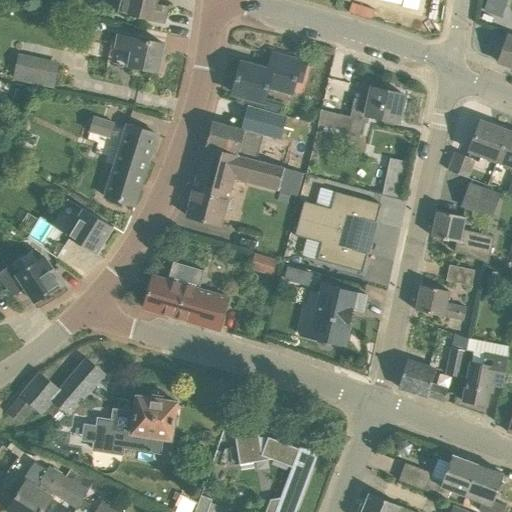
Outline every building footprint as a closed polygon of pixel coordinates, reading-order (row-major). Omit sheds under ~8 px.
[(158,0),(122,0),(119,12),(165,23),(169,7),(157,5),(158,0)] [(421,0),(382,0),(402,5),(402,6),(419,10),(421,0)] [(486,0),(485,12),(506,15),(507,0),(486,0)] [(165,44),(120,35),(117,48),(133,51),(130,67),(160,73),(165,44)] [(511,36),(509,35),(499,62),(511,66),(511,36)] [(18,53),(13,81),(55,89),(61,62),(18,53)] [(307,64),(276,55),(271,72),(241,64),(233,93),(246,96),(244,105),(248,106),(262,109),(265,99),(269,86),(292,92),(295,81),(301,83),(307,64)] [(405,95),(372,87),(369,101),(353,98),(350,116),(322,109),(318,125),(364,136),(368,116),(399,123),(405,95)] [(22,92),(10,88),(6,99),(19,103),(22,92)] [(241,129),(262,135),(286,141),(292,118),(262,109),(248,106),(241,129)] [(95,115),(91,128),(112,135),(116,122),(95,115)] [(497,162),(509,131),(482,121),(469,156),(456,152),(449,171),(468,178),(475,161),(479,162),(481,156),(497,162)] [(206,147),(255,160),(262,135),(241,129),(213,122),(206,147)] [(157,134),(128,125),(105,196),(135,206),(157,134)] [(511,132),(509,131),(497,162),(511,167),(511,174),(511,175),(511,174),(511,186),(509,193),(511,194),(511,132)] [(255,160),(206,147),(188,216),(221,225),(235,175),(278,187),(277,190),(295,195),(301,173),(288,169),(264,162),(255,160)] [(460,207),(492,218),(500,194),(469,183),(460,207)] [(300,219),(357,234),(358,234),(362,219),(376,223),(381,205),(336,192),(331,209),(305,201),(300,219)] [(81,207),(77,213),(81,215),(68,236),(97,254),(114,227),(81,207)] [(494,236),(463,229),(466,217),(437,211),(432,236),(457,241),(455,252),(488,263),(494,236)] [(30,232),(42,243),(55,230),(43,218),(30,232)] [(358,234),(357,234),(300,219),(295,236),(322,243),(317,260),(363,272),(368,254),(354,250),(358,234)] [(277,260),(255,253),(250,269),(274,275),(277,260)] [(45,255),(19,273),(13,264),(0,272),(0,277),(13,297),(26,289),(35,302),(59,286),(49,272),(54,268),(45,255)] [(476,270),(452,265),(448,281),(472,286),(476,270)] [(229,299),(154,277),(145,308),(220,330),(229,299)] [(502,279),(488,279),(487,295),(502,296),(502,279)] [(366,294),(323,284),(321,293),(313,291),(310,305),(318,307),(310,338),(322,341),(321,343),(323,346),(328,347),(331,346),(332,343),(345,347),(354,309),(362,311),(366,294)] [(467,308),(447,303),(450,291),(421,285),(416,310),(465,321),(467,308)] [(467,351),(452,347),(446,374),(461,377),(467,351)] [(474,352),(472,361),(463,401),(486,406),(489,393),(494,394),(495,387),(502,389),(509,357),(486,353),(485,354),(474,352)] [(87,358),(60,389),(41,372),(21,396),(22,397),(8,413),(20,422),(33,407),(41,413),(43,410),(56,422),(66,411),(70,414),(106,374),(87,358)] [(431,384),(436,370),(407,361),(399,387),(428,397),(428,396),(445,401),(449,390),(431,384)] [(178,402),(138,396),(135,413),(115,411),(112,430),(126,432),(123,449),(161,454),(164,438),(171,440),(178,402)] [(296,511),(319,453),(300,446),(299,448),(269,437),(268,440),(264,438),(260,439),(259,433),(236,438),(240,465),(272,460),(292,468),(280,499),(270,500),(265,511),(296,511)] [(468,496),(479,465),(453,455),(443,482),(432,478),(433,474),(406,463),(399,481),(447,498),(451,489),(468,496)] [(66,477),(50,467),(48,471),(31,460),(20,478),(26,483),(8,511),(9,511),(43,511),(55,493),(66,500),(77,484),(75,483),(66,477)] [(505,474),(479,465),(468,496),(483,502),(480,511),(483,511),(504,511),(507,506),(495,501),(505,474)] [(66,477),(75,483),(79,478),(81,475),(71,469),(66,477)] [(79,478),(75,483),(77,484),(88,491),(94,483),(88,479),(81,474),(81,475),(79,478)] [(77,484),(66,500),(78,508),(88,491),(77,484)] [(414,511),(370,494),(362,511),(414,511)] [(207,511),(212,503),(213,500),(202,495),(195,511),(207,511)] [(119,511),(102,501),(95,511),(119,511)]
